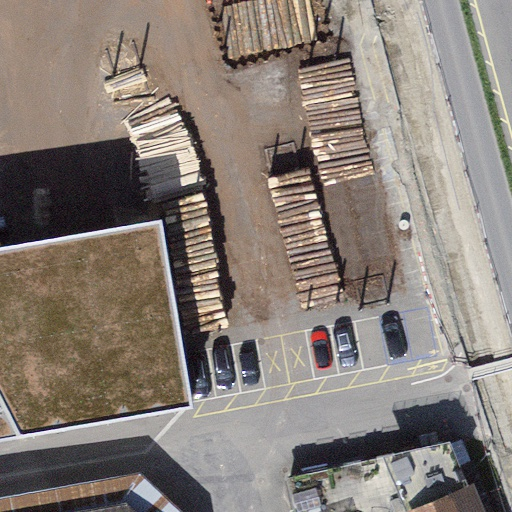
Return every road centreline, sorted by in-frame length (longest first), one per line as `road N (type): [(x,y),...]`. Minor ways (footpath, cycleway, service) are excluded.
road 1 (track): [(0,490),(86,471),(254,463),(509,381)]
road 2 (secondary): [(511,391),(398,0)]
